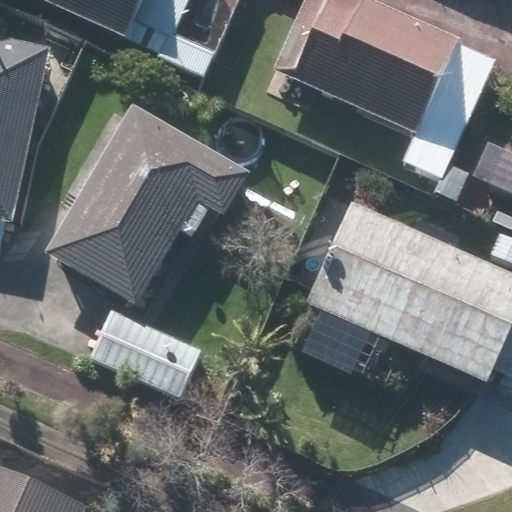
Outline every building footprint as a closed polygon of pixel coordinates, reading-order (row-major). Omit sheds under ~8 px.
[(2,0),(120,54),(145,0),(2,0)] [(455,53),(340,0),(306,0),(269,81),(411,147),(455,53)] [(0,271),(5,272),(42,62),(0,54),(0,271)] [(136,321),(178,245),(188,251),(203,225),(214,232),(243,182),(118,111),(30,265),(104,307),(77,363),(172,410),(201,353),(136,321)] [(511,328),(511,297),(342,226),(300,326),(480,403),(511,328)] [(0,511),(64,511),(0,484),(0,511)]
